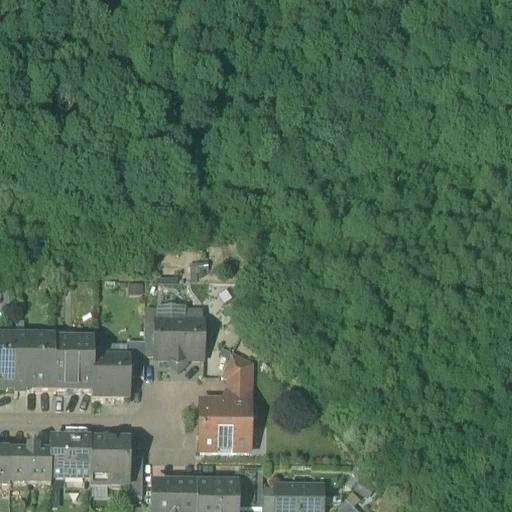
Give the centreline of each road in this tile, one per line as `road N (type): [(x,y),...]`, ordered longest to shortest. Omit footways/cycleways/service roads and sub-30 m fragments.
road 1 (track): [(71,190),(184,204),(284,203),(511,172)]
road 2 (track): [(185,0),(71,190),(0,186)]
road 3 (residential): [(0,421),(177,427)]
